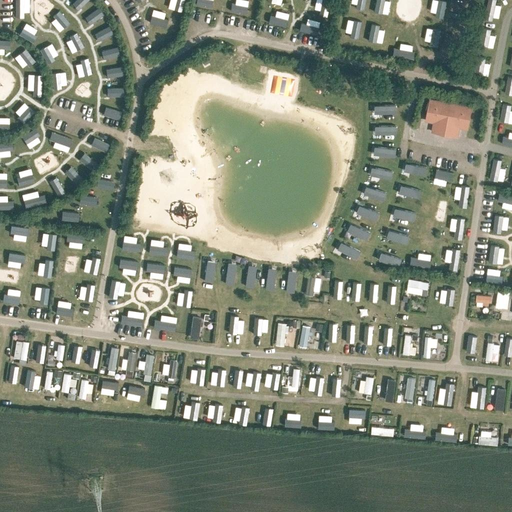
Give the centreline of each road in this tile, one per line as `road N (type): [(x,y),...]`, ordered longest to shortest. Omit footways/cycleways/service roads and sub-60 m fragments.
road 1 (track): [(182,390),(336,400),(346,360)]
road 2 (track): [(167,416),(0,399)]
road 3 (track): [(376,406),(511,417)]
